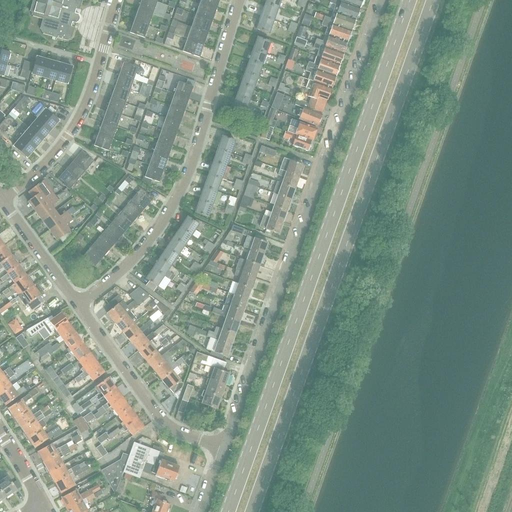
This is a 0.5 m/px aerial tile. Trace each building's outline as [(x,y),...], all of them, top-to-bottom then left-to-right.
[(33,15),(32,16),(42,19),(40,28),(43,33),(42,34),(67,41),(67,40),(72,37),(72,38),(75,28),(77,29),(79,24),(75,23),(74,27),(71,26),(73,18),(75,9),(80,10),(82,0),(32,0),(29,11),(31,11),(33,15)] [(151,0),(141,0),(138,9),(152,14),(157,2),(151,0)] [(200,0),(199,3),(216,9),(218,0),(200,0)] [(360,9),(335,0),(323,0),(329,2),(329,3),(335,5),(333,12),(355,20),(360,9)] [(335,0),(360,9),(362,0),(335,0)] [(199,3),(195,15),(212,21),(216,9),(199,3)] [(265,3),(260,16),(273,20),(278,8),(265,3)] [(138,9),(134,20),(148,25),(152,14),(138,9)] [(315,13),(313,18),(351,32),(355,20),(333,12),(330,19),(315,13)] [(312,17),(304,14),(301,24),(308,27),(312,17)] [(195,15),(191,27),(207,33),(212,21),(195,15)] [(273,20),(260,16),(256,29),(269,33),(273,20)] [(351,32),(313,18),(312,22),(327,27),(325,35),(347,43),(351,32)] [(148,25),(134,20),(130,33),(144,38),(148,25)] [(172,20),(168,32),(173,34),(177,21),(172,20)] [(300,26),(296,37),(302,39),(303,39),(305,36),(304,36),(307,28),(300,26)] [(191,27),(187,39),(203,45),(207,33),(191,27)] [(316,39),(315,44),(343,54),(347,43),(325,35),(322,41),(316,39)] [(257,37),(253,49),(265,54),(270,42),(257,37)] [(302,39),(296,37),(294,44),(300,46),(302,39)] [(203,45),(187,39),(182,51),(199,57),(203,45)] [(343,54),(315,44),(313,48),(319,50),(316,57),(339,65),(343,54)] [(292,48),(288,59),(293,61),(297,50),(292,48)] [(0,49),(0,62),(6,64),(9,52),(0,49)] [(253,49),(249,61),(261,65),(265,54),(253,49)] [(32,74),(44,77),(49,60),(37,57),(32,74)] [(309,61),(307,66),(335,76),(339,65),(316,57),(314,63),(309,61)] [(49,60),(44,77),(55,80),(60,63),(49,60)] [(294,62),(287,60),(284,68),(291,71),(294,62)] [(24,61),(22,68),(30,70),(32,63),(24,61)] [(249,61),(244,72),(257,77),(261,65),(249,61)] [(60,63),(55,80),(67,83),(72,67),(60,63)] [(124,63),(119,75),(133,80),(135,80),(152,86),(154,81),(148,79),(147,79),(138,76),(135,74),(137,68),(124,63)] [(307,66),(305,71),(310,73),(307,79),(309,80),(331,88),(335,76),(307,66)] [(30,70),(22,68),(20,77),(27,79),(30,70)] [(244,72),(240,83),(253,88),(257,77),(244,72)] [(119,75),(115,87),(129,91),(133,80),(119,75)] [(311,97),(309,103),(324,109),(327,100),(331,88),(309,80),(304,91),(309,93),(308,96),(311,97)] [(178,82),(174,94),(188,99),(192,87),(178,82)] [(23,93),(25,86),(17,83),(15,91),(23,93)] [(240,83),(236,95),(249,100),(253,88),(240,83)] [(34,96),(36,88),(28,86),(26,93),(34,96)] [(115,87),(111,98),(125,103),(129,91),(115,87)] [(44,91),(41,98),(50,101),(52,93),(44,91)] [(52,93),(50,101),(58,103),(60,95),(52,93)] [(174,94),(170,106),(184,111),(188,99),(174,94)] [(249,100),(236,95),(232,107),(245,111),(249,100)] [(30,101),(24,96),(18,102),(25,108),(30,101)] [(111,98),(107,110),(120,115),(125,103),(111,98)] [(295,104),(298,105),(303,107),(298,119),(317,126),(321,114),(324,109),(309,103),(308,105),(296,100),(295,104)] [(25,108),(18,102),(13,109),(19,114),(25,108)] [(170,106),(166,117),(180,122),(184,111),(170,106)] [(276,110),(271,108),(265,124),(270,126),(276,110)] [(45,109),(37,118),(50,130),(58,120),(45,109)] [(107,110),(102,122),(116,126),(120,115),(107,110)] [(14,120),(8,115),(3,121),(9,126),(14,120)] [(166,117),(162,129),(176,134),(180,122),(166,117)] [(37,118),(29,127),(43,139),(50,130),(37,118)] [(297,128),(295,134),(312,140),(316,128),(291,119),(289,125),(297,128)] [(3,121),(0,123),(0,129),(3,132),(9,126),(3,121)] [(102,122),(98,133),(112,138),(116,126),(102,122)] [(260,139),(268,142),(273,128),(264,125),(260,139)] [(29,127),(21,136),(35,148),(43,139),(29,127)] [(162,129),(157,141),(171,146),(176,134),(162,129)] [(285,131),(283,135),(282,138),(289,140),(290,137),(294,139),(292,145),(308,151),(312,140),(295,134),(285,131)] [(112,138),(98,133),(94,145),(108,150),(112,138)] [(35,148),(21,136),(13,146),(27,157),(35,148)] [(222,136),(217,149),(230,154),(235,141),(222,136)] [(157,141),(153,153),(167,158),(171,146),(157,141)] [(273,157),(275,151),(260,146),(258,152),(273,157)] [(217,149),(213,162),(225,166),(230,154),(217,149)] [(81,151),(73,161),(85,171),(93,161),(81,151)] [(153,153),(149,164),(163,169),(167,158),(153,153)] [(290,160),(285,172),(299,176),(303,165),(290,160)] [(73,161),(65,170),(77,180),(85,171),(73,161)] [(213,162),(208,174),(226,181),(230,168),(225,166),(213,162)] [(163,169),(149,164),(145,177),(159,182),(163,169)] [(77,180),(65,170),(57,179),(69,189),(77,180)] [(283,177),(281,183),(294,188),(299,176),(285,172),(279,170),(277,175),(283,177)] [(208,174),(204,187),(221,193),(226,181),(208,174)] [(28,192),(32,198),(27,201),(35,211),(55,196),(52,192),(49,194),(41,182),(28,192)] [(257,187),(247,183),(243,195),(253,198),(257,187)] [(281,183),(277,194),(290,199),(294,188),(281,183)] [(204,187),(199,199),(212,204),(217,206),(221,193),(204,187)] [(141,189),(131,200),(143,210),(152,199),(141,189)] [(277,194),(273,206),(286,210),(290,199),(277,194)] [(253,198),(243,195),(239,206),(245,208),(247,202),(251,203),(253,199),(253,198)] [(55,196),(35,211),(42,221),(55,211),(51,206),(58,200),(55,196)] [(230,196),(225,209),(232,211),(236,198),(230,196)] [(212,204),(199,199),(195,212),(208,217),(212,204)] [(131,200),(121,211),(133,221),(143,210),(131,200)] [(265,210),(263,215),(282,222),(286,210),(273,206),(271,212),(265,210)] [(55,211),(42,221),(49,230),(69,215),(74,211),(71,207),(59,216),(55,211)] [(121,211),(112,222),(123,232),(133,221),(121,211)] [(69,215),(49,230),(56,240),(59,238),(63,244),(73,235),(65,225),(72,220),(69,215)] [(282,222),(263,215),(259,226),(278,233),(282,222)] [(187,217),(180,227),(191,235),(198,224),(187,217)] [(112,222),(102,233),(114,243),(123,232),(112,222)] [(242,235),(244,229),(232,225),(230,231),(242,235)] [(180,227),(173,237),(184,245),(191,235),(180,227)] [(102,233),(93,245),(104,255),(114,243),(102,233)] [(250,249),(250,250),(263,254),(267,242),(247,235),(243,247),(250,249)] [(173,237),(166,247),(178,255),(184,245),(173,237)] [(4,245),(0,248),(0,263),(11,255),(4,245)] [(104,255),(93,245),(83,256),(94,266),(104,255)] [(166,247),(160,257),(171,265),(178,255),(166,247)] [(217,249),(210,260),(215,263),(222,253),(217,249)] [(250,250),(246,261),(259,265),(263,254),(250,250)] [(11,255),(0,263),(7,273),(18,265),(11,255)] [(160,257),(153,267),(164,275),(172,280),(175,275),(168,270),(171,265),(160,257)] [(236,270),(242,272),(255,277),(259,265),(246,261),(240,259),(236,270)] [(18,265),(7,273),(0,278),(3,282),(9,276),(14,283),(26,275),(18,265)] [(164,275),(153,267),(146,278),(157,286),(164,275)] [(242,272),(238,284),(251,288),(255,277),(242,272)] [(26,275),(14,283),(11,285),(18,295),(21,293),(33,285),(26,275)] [(196,281),(189,290),(195,295),(202,285),(196,281)] [(232,282),(228,293),(247,300),(251,288),(238,284),(232,282)] [(33,285),(21,293),(29,303),(40,295),(33,285)] [(134,291),(142,300),(148,295),(138,287),(134,291)] [(134,291),(129,295),(134,300),(137,304),(142,300),(134,291)] [(228,293),(224,304),(243,311),(247,300),(228,293)] [(114,323),(129,311),(137,304),(134,300),(127,306),(118,295),(107,303),(112,309),(106,313),(114,323)] [(196,303),(194,307),(209,312),(211,307),(204,305),(204,306),(196,303)] [(243,311),(224,304),(221,311),(213,308),(212,313),(226,318),(239,322),(243,311)] [(209,312),(194,307),(193,306),(191,310),(207,316),(209,312)] [(114,323),(122,333),(133,323),(137,321),(129,311),(114,323)] [(31,336),(50,322),(53,327),(51,328),(54,333),(68,323),(61,313),(53,318),(51,316),(27,330),(31,336)] [(133,323),(122,333),(130,342),(141,333),(157,320),(154,316),(138,329),(133,323)] [(226,318),(222,329),(235,334),(239,322),(226,318)] [(68,323),(54,333),(56,336),(58,334),(64,341),(75,333),(68,323)] [(141,333),(130,342),(137,351),(149,342),(166,328),(163,325),(153,333),(152,332),(145,338),(141,333)] [(189,325),(187,330),(201,334),(204,335),(206,331),(189,325)] [(208,331),(206,336),(210,338),(218,340),(231,345),(235,334),(222,329),(216,327),(214,333),(208,331)] [(201,334),(187,330),(186,334),(199,339),(201,334)] [(75,333),(64,341),(68,348),(66,349),(68,352),(68,353),(82,343),(75,333)] [(23,348),(28,344),(21,334),(16,337),(23,348)] [(218,340),(210,338),(206,349),(226,357),(231,345),(218,340)] [(156,351),(145,361),(153,370),(169,357),(186,342),(182,339),(161,357),(156,351)] [(149,342),(137,351),(145,361),(156,351),(149,342)] [(169,357),(153,370),(160,379),(171,371),(183,361),(190,355),(183,360),(181,357),(174,362),(170,357),(187,343),(186,342),(169,357)] [(48,344),(37,352),(41,357),(48,353),(46,350),(48,349),(51,347),(49,343),(48,344)] [(68,353),(68,352),(65,355),(68,359),(73,355),(78,361),(90,353),(82,343),(68,353)] [(208,357),(196,352),(193,363),(199,365),(201,360),(206,362),(208,357)] [(90,353),(78,361),(82,366),(80,368),(83,372),(85,371),(96,362),(90,353)] [(171,371),(160,379),(168,389),(170,388),(174,393),(181,388),(183,384),(172,370),(183,361),(188,367),(192,357),(190,355),(183,361),(171,371)] [(83,372),(79,375),(82,379),(88,375),(92,381),(104,372),(96,362),(85,371),(83,372)] [(70,363),(65,367),(68,371),(73,367),(70,363)] [(50,366),(48,368),(45,370),(52,380),(57,376),(50,366)] [(0,370),(0,379),(11,371),(9,367),(1,373),(0,370)] [(209,373),(207,379),(224,386),(229,373),(210,367),(208,373),(209,373)] [(11,371),(0,379),(0,393),(11,386),(16,382),(11,386),(6,380),(14,374),(11,371)] [(57,376),(52,380),(59,390),(64,386),(57,376)] [(100,392),(94,396),(97,400),(103,396),(115,387),(108,377),(96,386),(100,392)] [(203,390),(203,391),(220,397),(224,386),(207,379),(205,384),(208,385),(206,391),(203,390)] [(11,386),(0,393),(0,400),(1,401),(2,400),(5,405),(25,390),(22,386),(20,388),(16,382),(11,386)] [(187,385),(182,400),(178,411),(183,413),(193,387),(187,385)] [(64,386),(59,390),(64,397),(66,398),(70,395),(64,386)] [(108,402),(102,406),(105,410),(108,407),(122,397),(115,387),(103,396),(108,402)] [(9,414),(13,419),(27,409),(23,403),(38,392),(35,388),(27,393),(28,394),(7,408),(11,412),(9,414)] [(220,397),(203,391),(201,396),(204,397),(201,403),(211,407),(210,409),(214,411),(215,408),(216,409),(220,397)] [(122,397),(108,407),(111,411),(113,409),(118,416),(129,407),(122,397)] [(77,415),(82,411),(76,403),(72,406),(72,408),(77,415)] [(102,406),(97,410),(98,411),(98,412),(101,416),(106,412),(105,410),(102,406)] [(129,407),(118,416),(122,422),(120,423),(122,427),(125,425),(136,417),(129,407)] [(49,408),(42,413),(21,428),(24,432),(22,433),(27,439),(41,429),(46,425),(41,419),(52,412),(49,408)] [(27,409),(13,419),(17,425),(18,424),(21,428),(42,413),(39,410),(31,415),(27,409)] [(80,433),(88,429),(81,416),(73,421),(80,433)] [(119,430),(120,432),(122,434),(128,430),(132,436),(144,427),(136,417),(125,425),(122,427),(119,430)] [(41,429),(27,439),(30,444),(32,443),(35,447),(58,431),(55,427),(45,434),(41,429)] [(109,437),(107,435),(105,432),(96,438),(100,443),(109,437)] [(122,453),(120,459),(117,461),(123,471),(133,442),(129,455),(122,453)] [(133,442),(123,471),(123,472),(139,478),(141,470),(155,476),(164,479),(165,477),(174,480),(174,479),(176,478),(178,474),(176,473),(178,466),(157,458),(159,452),(133,442)] [(40,457),(43,462),(68,448),(66,444),(58,448),(58,447),(54,449),(51,443),(37,451),(37,453),(36,453),(39,458),(40,457)] [(101,444),(96,448),(102,457),(107,453),(101,444)] [(68,448),(43,462),(45,466),(44,467),(47,473),(63,464),(59,458),(70,452),(68,448)] [(112,464),(120,479),(123,472),(123,471),(117,461),(112,464)] [(63,464),(47,473),(51,479),(52,478),(54,482),(86,465),(84,462),(70,469),(70,468),(66,470),(63,464)] [(112,464),(106,467),(112,478),(108,482),(115,494),(120,479),(112,464)] [(86,465),(54,482),(57,487),(56,488),(58,492),(60,492),(60,493),(74,485),(71,479),(89,469),(87,465),(86,465)] [(112,478),(106,467),(101,470),(108,482),(112,478)] [(7,476),(0,481),(0,489),(5,497),(16,490),(7,476)] [(64,503),(67,508),(81,500),(93,493),(91,489),(79,496),(76,489),(61,497),(62,499),(61,499),(63,504),(64,503)] [(81,500),(67,508),(69,511),(83,511),(87,510),(84,504),(103,494),(100,489),(96,492),(93,493),(81,500)] [(154,504),(151,511),(168,511),(169,510),(167,509),(169,504),(160,501),(162,495),(152,491),(149,497),(153,498),(152,504),(154,504)]
